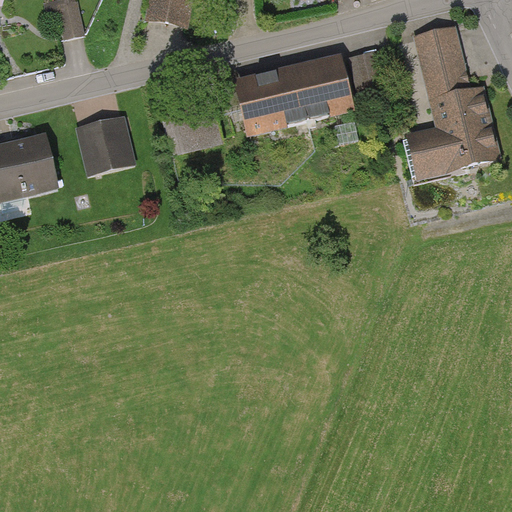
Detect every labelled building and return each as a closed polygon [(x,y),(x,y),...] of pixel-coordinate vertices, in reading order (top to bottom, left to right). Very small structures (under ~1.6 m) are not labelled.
[(191,0),(151,0),(147,23),(186,30),(191,0)] [(80,1),(48,7),(52,23),(63,20),(68,44),(88,40),(80,1)] [(415,42),(428,103),(470,94),(458,33),(415,42)] [(381,58),(348,65),(359,116),(392,108),(381,58)] [(349,120),(336,63),(232,88),(245,144),(349,120)] [(470,94),(428,103),(434,134),(404,140),(413,183),(503,165),(488,91),(470,94)] [(171,161),(223,150),(212,96),(159,107),(171,161)] [(126,121),(77,130),(86,178),(135,169),(126,121)] [(0,203),(50,193),(40,144),(0,152),(0,203)]
